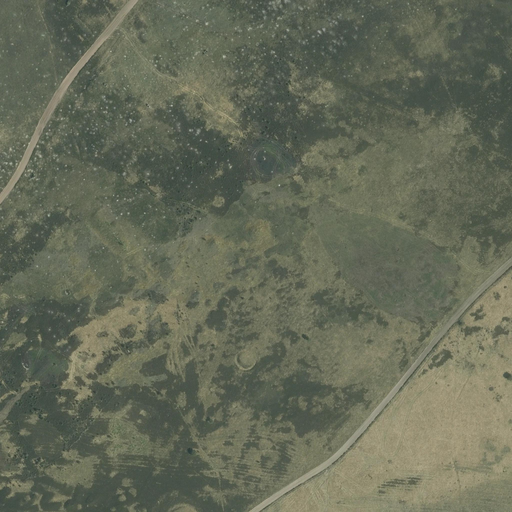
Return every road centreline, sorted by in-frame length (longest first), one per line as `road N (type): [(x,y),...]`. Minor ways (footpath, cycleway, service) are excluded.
road 1 (track): [(254,511),(345,450),(511,263)]
road 2 (track): [(0,199),(46,111),(132,0)]
